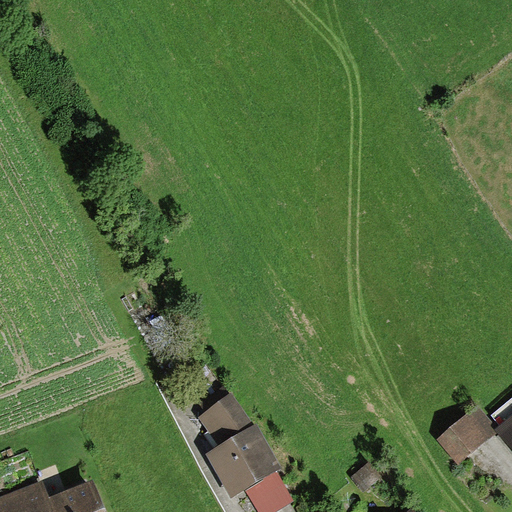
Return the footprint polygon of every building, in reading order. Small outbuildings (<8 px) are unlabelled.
[(195,410),(215,436),(244,415),(225,389),(195,410)] [(437,443),(453,460),(485,431),(469,413),(437,443)] [(257,511),(265,511),(284,502),(268,472),(277,466),(252,420),(203,447),(228,493),(243,485),(257,511)] [(511,423),(496,437),(511,454),(511,423)] [(39,487),(0,503),(0,511),(98,511),(89,488),(47,505),(39,487)]
